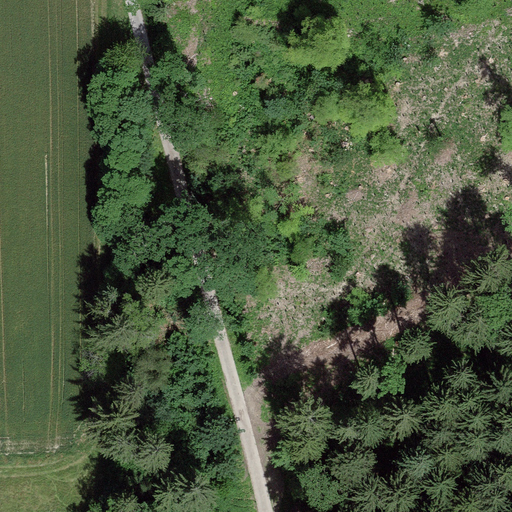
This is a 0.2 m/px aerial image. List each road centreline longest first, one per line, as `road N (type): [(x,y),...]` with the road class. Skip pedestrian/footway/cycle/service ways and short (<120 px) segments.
road 1 (track): [(268,511),(133,0)]
road 2 (track): [(0,452),(71,451),(92,443),(104,426),(104,176),(127,100),(149,69)]
